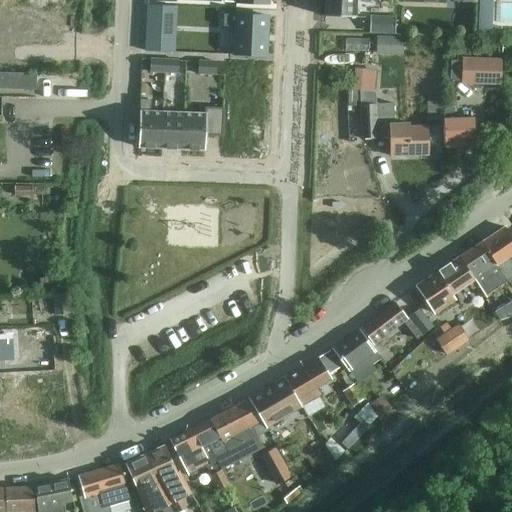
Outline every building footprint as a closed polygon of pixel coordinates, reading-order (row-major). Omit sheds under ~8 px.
[(323,0),(323,17),(354,18),(354,0),(356,0),(379,1),(378,0),(323,0)] [(147,6),(145,34),(160,35),(161,6),(147,6)] [(479,6),(478,31),(489,31),(490,7),(479,6)] [(223,15),(222,27),(234,28),(233,55),(265,57),(267,16),(223,15)] [(369,17),(368,33),(394,34),(394,18),(369,17)] [(403,38),(377,38),(377,55),(403,56),(403,38)] [(239,76),(240,59),(228,59),(228,63),(216,62),(215,75),(239,76)] [(149,72),(163,73),(164,60),(149,60),(149,72)] [(178,61),(164,60),(163,73),(177,73),(178,61)] [(462,60),(461,84),(498,86),(498,61),(462,60)] [(197,62),(197,74),(215,75),(216,62),(197,62)] [(354,69),(352,91),(359,91),(373,93),(375,71),(354,69)] [(36,74),(0,73),(0,89),(35,90),(36,74)] [(373,93),(359,91),(360,105),(361,139),(389,138),(389,156),(409,156),(407,128),(394,128),(393,112),(393,104),(375,105),(375,93),(373,93)] [(150,100),(139,100),(137,148),(160,149),(161,113),(149,112),(150,100)] [(427,120),(440,120),(439,101),(426,102),(427,120)] [(463,147),(475,147),(474,118),(452,119),(453,102),(448,102),(448,106),(444,106),(443,120),(443,126),(442,126),(443,148),(454,148),(455,151),(463,151),(463,147)] [(204,115),(183,114),(181,149),(204,150),(204,136),(222,137),(223,109),(204,108),(204,115)] [(183,114),(161,113),(160,149),(181,149),(183,114)] [(265,153),(266,124),(228,122),(227,151),(265,153)] [(438,126),(407,128),(409,156),(427,155),(427,146),(439,146),(438,126)] [(30,188),(13,188),(13,196),(30,196),(30,188)] [(511,239),(504,227),(480,243),(494,264),(505,280),(511,276),(511,264),(507,256),(511,252),(511,239)] [(499,272),(494,264),(480,243),(457,257),(472,279),(478,286),(499,272)] [(210,265),(224,258),(219,249),(205,255),(210,265)] [(415,285),(414,285),(433,313),(453,300),(449,294),(450,294),(472,279),(457,257),(416,285),(415,285)] [(54,315),(69,314),(66,294),(52,295),(54,315)] [(511,300),(494,311),(497,316),(501,323),(511,316),(511,300)] [(393,303),(361,328),(373,344),(402,322),(415,340),(431,328),(418,310),(405,319),(393,303)] [(457,325),(436,338),(445,352),(466,338),(457,325)] [(379,358),(374,350),(360,329),(332,347),(345,368),(365,355),(372,364),(379,358)] [(300,405),(319,394),(315,387),(319,384),(316,380),(338,367),(327,350),(282,377),(293,393),(300,405)] [(300,405),(293,393),(282,377),(248,398),(260,421),(263,425),(267,425),(301,406),(300,405)] [(362,398),(353,384),(344,390),(354,404),(362,398)] [(381,397),(368,406),(374,415),(387,406),(381,397)] [(248,398),(183,432),(193,449),(205,444),(211,454),(212,454),(220,470),(262,449),(250,426),(260,421),(248,398)] [(367,404),(356,416),(369,429),(377,419),(374,415),(368,406),(367,404)] [(339,444),(347,436),(334,423),(326,431),(339,444)] [(212,454),(211,454),(205,444),(193,449),(183,432),(169,439),(188,474),(204,466),(217,489),(227,484),(212,454)] [(164,446),(145,454),(166,499),(168,503),(173,511),(177,511),(184,508),(178,498),(179,497),(168,476),(176,472),(164,446)] [(275,484),(289,476),(274,449),(260,457),(275,484)] [(145,454),(125,464),(137,491),(146,511),(151,511),(160,508),(162,511),(173,511),(168,503),(166,499),(145,454)] [(119,463),(77,476),(83,495),(78,496),(82,511),(110,511),(109,506),(130,500),(125,484),(123,478),(119,463)] [(63,511),(62,502),(63,502),(72,500),(68,479),(33,486),(33,489),(37,511),(63,511)] [(0,511),(34,511),(33,489),(33,486),(33,485),(0,487),(0,511)]
